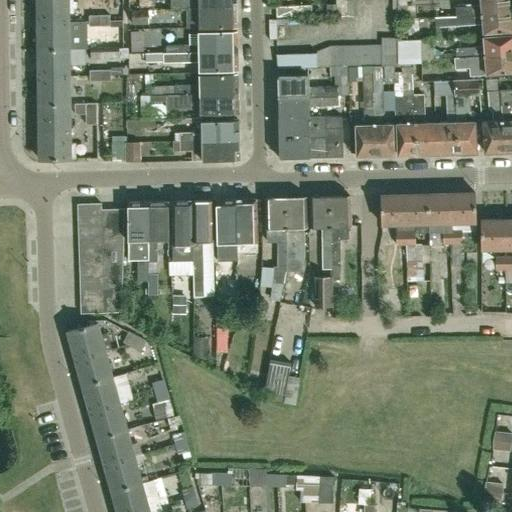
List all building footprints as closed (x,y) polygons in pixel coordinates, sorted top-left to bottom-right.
[(69,0),(38,0),(39,22),(69,21),(69,0)] [(401,0),(397,0),(398,19),(416,19),(415,0),(401,0)] [(480,0),(480,5),(454,7),(455,16),(434,18),(459,17),(511,14),(511,9),(511,0),(480,0)] [(338,5),(327,5),(327,15),(338,15),(338,5)] [(199,7),(171,7),(171,9),(187,9),(188,28),(199,28),(199,26),(236,25),(236,16),(235,6),(199,7)] [(303,17),(303,7),(276,8),(277,17),(303,17)] [(148,21),(148,12),(132,13),(132,22),(148,21)] [(511,14),(459,17),(434,18),(435,28),(482,24),(482,33),(511,31),(511,14)] [(69,21),(39,22),(39,49),(70,49),(69,21)] [(182,51),(199,51),(237,50),(236,30),(199,32),(199,45),(167,46),(167,51),(182,51)] [(397,66),(397,42),(398,42),(398,35),(382,36),(382,66),(397,66)] [(457,58),(511,54),(511,35),(483,38),(483,47),(456,49),(457,58)] [(422,67),(422,60),(421,41),(400,42),(400,66),(401,66),(401,67),(422,67)] [(422,60),(432,60),(430,41),(421,41),(422,60)] [(120,48),(90,49),(91,60),(120,59),(120,48)] [(70,49),(39,49),(39,77),(70,76),(70,49)] [(237,69),(237,50),(199,51),(182,51),(167,51),(145,52),(146,62),(163,62),(163,63),(200,62),(200,70),(237,69)] [(277,55),(278,69),(317,68),(317,66),(316,54),(277,55)] [(432,60),(422,60),(422,67),(423,84),(434,84),(434,82),(452,81),(454,81),(458,81),(457,69),(485,67),(485,74),(511,72),(511,54),(457,58),(457,61),(432,62),(432,60)] [(334,87),(320,88),(307,88),(307,77),(278,77),(278,97),(349,95),(349,82),(348,66),(330,67),(327,67),(327,75),(328,84),(334,83),(334,87)] [(382,73),(382,66),(371,66),(371,73),(372,93),(382,92),(382,73)] [(401,68),(402,96),(394,96),(395,115),(405,115),(406,124),(396,125),(397,155),(414,155),(413,109),(413,96),(413,87),(412,68),(401,68)] [(238,93),(237,73),(199,74),(200,87),(196,84),(174,85),(174,86),(150,87),(150,94),(238,93)] [(362,74),(364,114),(364,126),(355,126),(356,157),(374,156),(373,110),(372,93),(371,73),(362,74)] [(70,76),(39,77),(40,104),(71,104),(70,76)] [(498,87),(497,77),(486,77),(486,87),(498,87)] [(458,81),(454,81),(457,154),(476,153),(475,122),(465,123),(464,110),(466,109),(469,109),(469,97),(478,97),(478,80),(461,81),(458,81)] [(438,154),(457,154),(454,81),(452,81),(434,82),(434,84),(434,97),(446,97),(446,123),(435,124),(432,124),(433,141),(438,141),(438,154)] [(500,91),(499,91),(503,152),(511,151),(511,89),(499,90),(500,91)] [(484,153),(503,152),(499,91),(487,92),(488,108),(492,108),(493,122),(483,122),(484,153)] [(374,156),(392,156),(392,125),(383,125),(383,114),(382,92),(372,93),(373,110),(374,156)] [(200,101),(200,113),(238,112),(238,93),(150,94),(151,103),(166,103),(166,108),(191,108),(191,101),(200,101)] [(349,95),(278,97),(278,118),(308,117),(308,107),(340,107),(340,97),(349,97),(349,95)] [(413,109),(414,155),(438,154),(438,141),(433,141),(432,124),(423,124),(423,113),(423,96),(413,96),(413,109)] [(71,104),(40,104),(40,132),(71,131),(71,104)] [(86,125),(96,125),(96,104),(86,104),(75,104),(75,115),(86,115),(86,125)] [(130,116),(130,104),(112,104),(112,117),(130,116)] [(278,118),(278,134),(279,159),(343,158),(342,118),(308,118),(308,117),(278,118)] [(180,132),(180,133),(149,133),(149,141),(174,141),(174,142),(181,142),(181,141),(239,140),(238,120),(202,121),(202,133),(192,134),(192,132),(180,132)] [(71,131),(40,132),(41,159),(72,159),(71,131)] [(191,149),(191,160),(239,159),(239,140),(181,141),(181,142),(181,150),(191,149)] [(139,142),(126,142),(126,164),(139,163),(139,142)] [(450,193),(451,222),(475,221),(474,192),(450,193)] [(451,232),(451,222),(450,193),(427,194),(427,222),(428,232),(444,232),(451,232)] [(404,223),(403,194),(379,195),(380,224),(404,223)] [(427,222),(427,194),(403,194),(404,223),(414,223),(415,233),(428,232),(427,222)] [(331,273),(329,196),(309,197),(310,226),(321,226),(322,251),(323,270),(323,273),(331,273)] [(340,250),(339,240),(348,239),(348,227),(348,225),(350,225),(349,196),(329,196),(331,273),(333,273),(333,283),(340,283),(339,265),(340,250)] [(306,227),(305,197),(285,198),(287,259),(279,302),(280,302),(284,283),(286,272),(303,271),(302,259),(304,259),(303,227),(306,227)] [(287,259),(285,198),(265,199),(267,241),(278,241),(279,269),(275,269),(262,268),(261,287),(272,288),(270,300),(279,302),(287,259)] [(235,199),(234,200),(215,200),(217,243),(218,254),(228,254),(227,242),(236,242),(236,252),(237,252),(237,242),(235,199)] [(257,252),(255,199),(235,199),(237,242),(237,252),(257,252)] [(212,284),(211,200),(191,201),(192,256),(192,280),(192,284),(212,284)] [(192,256),(191,201),(171,201),(172,243),(171,243),(172,260),(192,260),(192,280),(192,256)] [(148,262),(148,240),(148,202),(127,203),(128,240),(128,260),(137,260),(137,281),(148,281),(148,275),(148,271),(148,262)] [(168,239),(167,202),(148,202),(148,240),(148,262),(157,262),(157,239),(168,239)] [(101,215),(101,210),(101,204),(77,205),(77,216),(101,215)] [(101,210),(101,215),(102,226),(102,237),(103,248),(103,259),(104,270),(104,280),(105,291),(105,302),(106,313),(120,313),(123,209),(101,210)] [(101,215),(77,216),(78,227),(102,226),(101,215)] [(504,219),(483,219),(482,219),(482,248),(504,247),(504,219)] [(102,237),(102,226),(78,227),(78,238),(102,237)] [(404,232),(405,245),(407,245),(407,283),(424,283),(422,244),(415,245),(414,232),(404,232)] [(451,232),(451,244),(462,244),(461,241),(461,232),(451,232)] [(103,248),(102,237),(78,238),(79,249),(103,248)] [(103,248),(79,249),(79,260),(103,259),(103,248)] [(496,271),(505,271),(504,257),(496,257),(496,271)] [(104,270),(103,259),(79,260),(80,271),(104,270)] [(104,270),(80,271),(80,282),(104,280),(104,270)] [(323,273),(315,273),(316,308),(334,307),(333,283),(333,273),(331,273),(323,273)] [(157,275),(148,275),(148,281),(148,295),(157,295),(157,275)] [(105,291),(104,280),(80,282),(81,292),(105,291)] [(340,316),(367,317),(368,288),(341,287),(340,316)] [(105,291),(81,292),(81,303),(105,302),(105,291)] [(81,303),(82,314),(106,313),(105,302),(81,303)] [(74,354),(75,359),(106,351),(112,349),(107,333),(101,334),(98,324),(68,332),(74,354)] [(123,343),(126,345),(143,340),(128,332),(123,343)] [(143,340),(126,345),(140,352),(146,342),(143,340)] [(83,385),(113,377),(106,351),(75,359),(77,365),(83,385)] [(285,394),(290,363),(270,360),(265,391),(285,394)] [(90,412),(120,404),(113,377),(83,385),(90,412)] [(154,394),(166,391),(163,381),(151,384),(154,394)] [(166,391),(154,394),(155,397),(150,398),(156,421),(175,416),(169,399),(166,391)] [(97,438),(127,430),(120,404),(90,412),(97,438)] [(127,430),(97,438),(104,465),(134,457),(145,454),(141,440),(131,443),(127,430)] [(187,442),(184,432),(172,436),(175,445),(187,442)] [(495,432),(493,440),(511,442),(511,435),(495,432)] [(493,440),(493,450),(510,452),(511,443),(511,442),(493,440)] [(187,442),(175,445),(178,455),(189,451),(187,442)] [(111,491),(142,483),(134,457),(104,465),(106,470),(111,491)] [(221,473),(211,473),(211,486),(221,486),(221,473)] [(232,474),(221,473),(221,486),(231,486),(232,474)] [(275,476),(265,476),(266,487),(275,487),(275,476)] [(275,487),(276,487),(285,487),(286,476),(275,476),(275,487)] [(305,503),(323,504),(323,478),(305,477),(305,497),(305,503)] [(334,478),(323,478),(323,504),(333,504),(333,497),(334,478)] [(142,483),(111,491),(117,511),(140,511),(149,510),(142,486),(142,483)] [(503,484),(485,483),(484,491),(502,493),(503,484)] [(195,498),(195,497),(192,487),(181,490),(183,498),(184,501),(195,498)] [(502,497),(502,493),(484,491),(484,496),(483,501),(501,504),(502,497)] [(195,498),(184,501),(186,510),(198,507),(195,498)]
